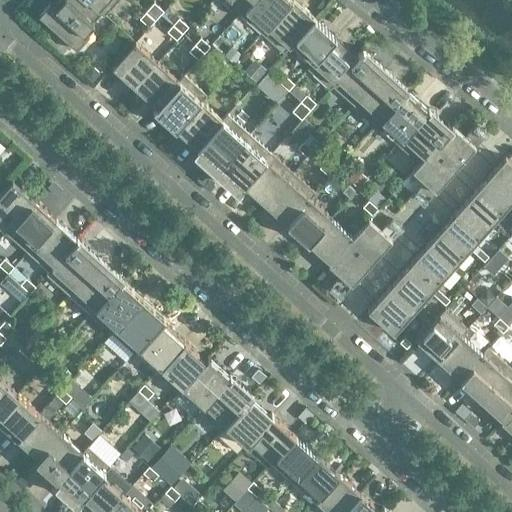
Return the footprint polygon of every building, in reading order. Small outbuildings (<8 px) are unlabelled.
[(105,14),(89,0),(59,0),(44,18),(60,32),(56,36),(69,48),(102,12),(104,15),(105,14)] [(89,0),(105,14),(117,0),(89,0)] [(232,0),(242,9),(237,14),(238,14),(250,0),(232,0)] [(250,0),(238,14),(239,15),(241,13),(262,32),(290,0),(250,0)] [(296,0),(290,0),(262,32),(283,51),(314,16),(296,0)] [(154,1),(146,11),(155,20),(164,10),(154,1)] [(149,26),(155,20),(146,11),(140,18),(149,26)] [(336,36),(314,16),(283,51),(284,52),(292,43),(312,61),(307,67),(308,68),(336,36)] [(179,17),(173,24),(183,33),(189,26),(179,17)] [(177,39),(183,33),(173,24),(167,31),(177,39)] [(357,55),(336,36),(308,68),(329,87),(363,50),(363,49),(357,55)] [(201,37),(195,44),(205,52),(210,46),(201,37)] [(112,66),(134,86),(158,60),(135,40),(112,66)] [(199,59),(205,52),(195,44),(189,50),(199,59)] [(385,69),(363,50),(329,87),(330,88),(333,85),(354,104),(385,69)] [(247,68),(259,77),(268,65),(256,56),(247,68)] [(158,60),(134,86),(155,105),(153,108),(154,109),(185,74),(184,73),(179,79),(158,60)] [(407,88),(385,69),(354,104),(375,123),(407,88)] [(185,74),(154,109),(176,128),(207,94),(185,74)] [(294,83),(285,74),(279,80),(289,89),(294,83)] [(397,143),(428,108),(407,88),(375,123),(397,143)] [(207,94),(176,128),(197,148),(229,113),(227,112),(222,118),(202,100),(207,94)] [(306,94),(301,100),(310,109),(316,102),(306,94)] [(301,119),(310,109),(301,100),(292,110),(301,119)] [(450,127),(428,108),(397,143),(418,162),(412,169),(413,169),(453,124),(452,124),(450,127)] [(229,113),(197,148),(219,167),(250,133),(229,113)] [(453,124),(413,169),(425,180),(417,190),(427,199),(484,136),(474,126),(465,135),(453,124)] [(250,133),(219,167),(241,187),(272,152),(250,133)] [(313,149),(304,141),(298,147),(307,156),(313,149)] [(272,152),(241,187),(244,184),(265,203),(293,171),(272,152)] [(511,161),(505,156),(485,178),(511,202),(511,200),(511,161)] [(335,169),(325,160),(320,167),(329,175),(335,169)] [(293,171),(265,203),(287,223),(315,191),(293,171)] [(511,202),(485,178),(466,200),(492,223),(511,202)] [(12,179),(0,192),(0,215),(10,225),(5,231),(6,231),(34,199),(12,179)] [(315,191),(287,223),(308,242),(332,216),(311,197),(316,192),(315,191)] [(56,219),(34,199),(6,231),(27,251),(56,219)] [(378,208),(369,199),(363,206),(373,214),(378,208)] [(492,223),(466,200),(446,222),(472,245),(492,223)] [(332,216),(308,242),(329,261),(328,262),(329,263),(369,218),(368,218),(353,235),(332,216)] [(369,218),(329,263),(341,274),(333,283),(343,293),(400,229),(390,220),(381,229),(369,218)] [(78,238),(56,219),(27,251),(48,270),(46,273),(47,273),(78,238)] [(472,245),(446,222),(427,243),(453,267),(472,245)] [(100,258),(78,238),(47,273),(69,293),(100,258)] [(453,267),(427,243),(407,265),(433,288),(453,267)] [(482,249),(476,244),(471,249),(478,254),(482,249)] [(489,255),(482,249),(478,254),(484,260),(489,255)] [(14,266),(4,258),(0,262),(0,265),(8,273),(14,266)] [(121,278),(100,258),(69,293),(90,312),(121,278)] [(433,288),(407,265),(388,287),(414,310),(433,288)] [(35,286),(26,277),(20,284),(30,292),(35,286)] [(143,297),(121,278),(90,312),(112,332),(143,297)] [(414,310),(388,287),(368,309),(394,333),(414,310)] [(443,293),(437,287),(432,292),(439,298),(443,293)] [(450,299),(443,293),(439,298),(445,304),(450,299)] [(143,297),(112,332),(134,351),(165,317),(143,297)] [(487,306),(477,297),(472,304),(481,312),(487,306)] [(417,339),(439,359),(468,327),(445,307),(417,339)] [(165,317),(134,351),(134,352),(140,346),(160,364),(154,370),(155,371),(184,339),(163,320),(166,317),(165,317)] [(509,325),(499,317),(493,323),(503,332),(509,325)] [(5,319),(0,324),(0,331),(6,337),(15,327),(5,319)] [(468,327),(439,359),(461,379),(489,347),(488,346),(483,352),(463,334),(468,328),(468,327)] [(413,343),(404,336),(400,341),(408,348),(413,343)] [(36,347),(27,338),(18,348),(28,356),(36,347)] [(184,339),(155,371),(177,390),(208,355),(207,355),(205,358),(184,339)] [(489,347),(461,379),(482,398),(511,366),(489,347)] [(230,375),(208,355),(177,390),(178,391),(183,385),(203,403),(198,409),(199,410),(230,375)] [(511,367),(511,366),(482,398),(503,417),(501,420),(511,408),(511,367)] [(49,376),(40,367),(34,374),(44,383),(49,376)] [(230,375),(199,410),(220,429),(252,394),(230,375)] [(0,376),(0,412),(18,393),(0,376)] [(154,392),(144,383),(139,390),(148,398),(154,392)] [(71,395),(62,387),(56,394),(65,402),(71,395)] [(18,393),(0,412),(0,423),(17,438),(40,412),(18,393)] [(253,395),(252,394),(220,429),(221,430),(228,423),(248,441),(241,448),(243,450),(246,446),(246,447),(275,415),(273,413),(271,415),(251,397),(253,395)] [(511,429),(511,408),(501,420),(511,429)] [(40,412),(17,438),(37,457),(35,460),(36,461),(62,432),(40,412)] [(275,415),(246,447),(266,465),(295,433),(275,415)] [(147,458),(161,443),(146,429),(132,444),(147,458)] [(90,442),(110,461),(121,449),(101,430),(90,442)] [(62,432),(36,461),(57,480),(88,445),(88,444),(82,450),(62,432)] [(318,454),(295,433),(266,465),(267,466),(273,460),(295,480),(318,454)] [(88,445),(57,480),(79,499),(110,464),(88,445)] [(340,473),(318,454),(295,480),(317,499),(340,473)] [(152,465),(171,482),(181,471),(162,455),(152,465)] [(110,464),(79,499),(93,511),(107,511),(124,493),(103,474),(111,465),(110,464)] [(340,473),(317,499),(330,511),(344,511),(362,493),(340,473)] [(186,486),(176,478),(171,485),(180,493),(186,486)] [(253,480),(247,487),(254,493),(260,486),(253,480)] [(245,503),(254,493),(247,487),(238,497),(245,503)] [(124,493),(107,511),(145,511),(151,506),(150,506),(145,511),(124,493)] [(362,493),(344,511),(380,511),(384,508),(381,511),(362,493)] [(202,511),(208,506),(198,497),(192,504),(201,511),(202,511)] [(283,511),(285,510),(276,501),(270,508),(274,511),(283,511)]
